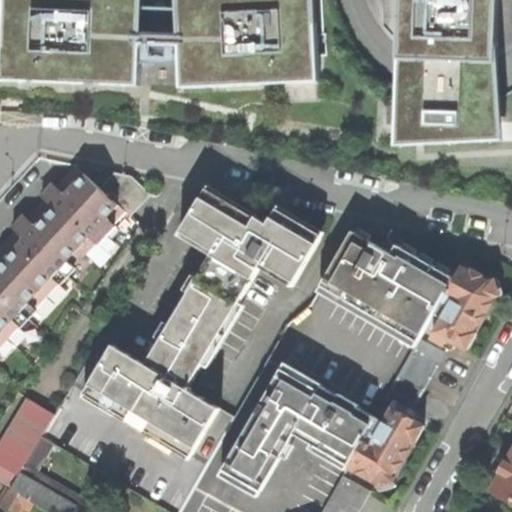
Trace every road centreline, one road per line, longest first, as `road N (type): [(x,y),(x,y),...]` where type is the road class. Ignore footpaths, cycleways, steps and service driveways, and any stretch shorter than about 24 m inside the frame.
road 1 (residential): [(10,167),(36,141),(73,144),(511,232)]
road 2 (residential): [(429,511),(511,359)]
